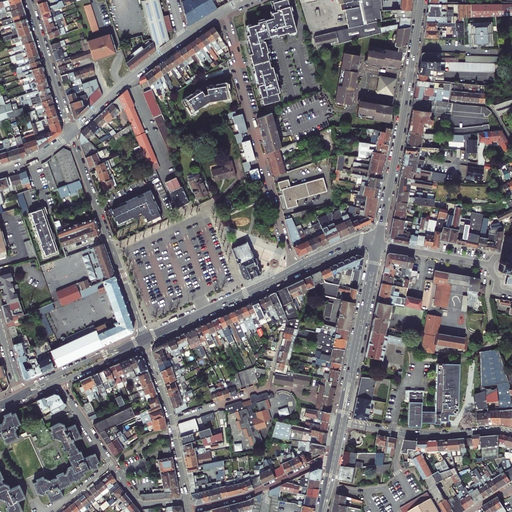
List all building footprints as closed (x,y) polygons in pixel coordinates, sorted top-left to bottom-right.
[(48,6),(47,1),(38,4),(42,15),(55,10),(76,0),(62,0),(59,1),(57,4),(48,6)] [(167,32),(162,13),(159,0),(144,0),(141,1),(152,38),(153,41),(144,48),(141,46),(132,53),(135,56),(126,63),(130,71),(169,41),(167,32)] [(181,0),(188,26),(229,2),(227,0),(181,0)] [(258,85),(264,104),(280,100),(278,93),(280,92),(273,67),(271,67),(267,53),(268,52),(265,41),(264,41),(263,39),(270,37),(270,36),(277,34),(277,36),(288,33),(289,34),(297,32),(289,3),(288,0),(283,0),(273,3),(276,11),(277,10),(278,12),(273,13),(274,18),(258,22),(259,24),(248,27),(250,34),(248,35),(252,53),(250,54),(258,83),(262,82),(262,84),(258,85)] [(346,10),(350,28),(315,36),(314,38),(311,39),(314,49),(381,33),(380,28),(378,21),(382,20),(380,10),(382,10),(381,0),(358,0),(354,1),(344,3),(341,4),(343,11),(346,10)] [(400,0),(400,9),(412,9),(412,0),(400,0)] [(0,14),(24,7),(23,2),(6,7),(1,9),(0,9),(0,14)] [(90,4),(84,6),(92,33),(99,31),(90,4)] [(429,4),(427,17),(454,17),(454,10),(447,10),(447,5),(429,4)] [(471,17),(496,17),(502,16),(501,5),(501,4),(470,5),(471,17)] [(511,4),(501,5),(502,16),(511,15),(511,4)] [(470,5),(458,5),(459,17),(464,18),(471,17),(470,5)] [(24,7),(0,14),(0,19),(9,16),(10,17),(12,16),(13,18),(26,14),(24,7)] [(42,15),(43,19),(51,16),(51,17),(59,14),(69,10),(68,8),(56,12),(55,10),(42,15)] [(400,9),(392,9),(392,13),(396,13),(396,17),(400,17),(411,17),(412,9),(400,9)] [(172,31),(168,12),(162,13),(167,32),(172,31)] [(26,14),(13,18),(4,21),(6,26),(28,19),(26,14)] [(53,22),(59,20),(61,19),(59,14),(51,17),(51,16),(43,19),(45,24),(53,22)] [(411,17),(400,17),(400,24),(398,23),(380,28),(381,33),(396,29),(409,26),(410,26),(411,17)] [(28,19),(6,26),(5,26),(6,30),(3,32),(3,33),(13,30),(30,24),(28,19)] [(63,27),(64,26),(63,23),(60,24),(59,20),(53,22),(45,24),(47,33),(58,29),(63,27)] [(456,26),(456,30),(464,30),(464,23),(458,23),(426,22),(425,30),(442,30),(442,26),(456,26)] [(492,23),(468,24),(469,46),(476,45),(481,45),(481,47),(481,45),(485,45),(493,45),(492,23)] [(6,41),(13,39),(33,33),(30,24),(13,30),(15,34),(5,37),(6,41)] [(213,26),(208,30),(217,42),(222,49),(227,46),(222,39),(213,26)] [(402,68),(407,44),(405,44),(405,42),(407,42),(409,32),(408,32),(409,26),(396,29),(396,34),(394,34),(392,38),(393,42),(394,43),(394,44),(394,45),(395,45),(395,46),(396,46),(397,46),(397,50),(368,45),(366,59),(365,59),(364,60),(364,61),(364,62),(364,63),(365,63),(366,64),(367,63),(368,63),(368,62),(399,67),(399,66),(401,65),(402,68)] [(47,33),(49,39),(65,33),(65,32),(66,32),(66,30),(64,30),(59,32),(58,29),(47,33)] [(208,30),(203,33),(212,46),(218,54),(220,52),(219,51),(219,50),(215,43),(217,42),(208,30)] [(442,30),(425,30),(424,38),(433,39),(442,38),(442,30)] [(33,33),(13,39),(14,43),(21,41),(20,40),(22,40),(23,43),(15,46),(13,46),(13,48),(35,41),(33,33)] [(212,46),(203,33),(199,36),(208,49),(215,60),(217,58),(210,47),(212,46)] [(117,51),(111,34),(87,41),(88,44),(90,50),(93,59),(103,56),(103,54),(108,53),(108,54),(117,51)] [(199,36),(194,40),(206,56),(214,68),(219,65),(215,60),(213,61),(205,51),(208,49),(199,36)] [(53,50),(61,47),(66,45),(64,39),(51,44),(53,50)] [(194,40),(189,43),(198,56),(202,62),(205,60),(203,58),(206,56),(194,40)] [(22,53),(38,48),(35,41),(13,48),(14,51),(21,49),(22,53)] [(189,43),(184,47),(193,60),(197,65),(199,64),(195,58),(198,56),(189,43)] [(61,47),(53,50),(54,56),(63,53),(61,47)] [(184,47),(178,51),(188,65),(189,64),(188,63),(193,60),(184,47)] [(16,55),(18,61),(39,54),(38,48),(22,53),(16,55)] [(84,52),(87,58),(90,57),(91,60),(93,59),(90,50),(86,51),(84,52)] [(337,105),(338,105),(345,106),(345,103),(351,104),(359,55),(354,54),(354,51),(347,50),(346,50),(345,50),(344,50),(344,51),(344,52),(343,52),(335,102),(336,102),(336,103),(336,104),(337,105)] [(178,51),(173,54),(182,66),(186,72),(188,70),(186,66),(188,65),(178,51)] [(54,56),(56,61),(70,57),(71,56),(70,53),(67,55),(66,52),(65,52),(63,53),(54,56)] [(438,62),(438,58),(436,58),(436,53),(422,53),(421,61),(438,62)] [(20,67),(41,60),(39,54),(18,61),(20,67)] [(182,66),(173,54),(169,57),(181,75),(188,85),(192,82),(190,79),(187,74),(185,75),(180,67),(182,66)] [(56,61),(58,67),(68,63),(67,61),(69,61),(70,63),(72,62),(70,57),(56,61)] [(169,57),(164,61),(170,70),(176,79),(181,75),(169,57)] [(18,74),(23,73),(43,67),(41,60),(20,67),(16,68),(18,74)] [(170,70),(164,61),(158,64),(166,83),(170,81),(168,78),(169,77),(166,73),(170,70)] [(421,61),(418,74),(435,77),(435,81),(443,82),(444,62),(438,62),(421,61)] [(495,64),(458,63),(449,62),(448,70),(495,71),(495,64)] [(68,63),(58,67),(60,72),(74,68),(73,65),(70,66),(69,63),(68,63)] [(158,64),(151,70),(162,95),(166,94),(164,89),(168,88),(166,83),(158,64)] [(24,78),(44,72),(43,67),(23,73),(24,78)] [(162,95),(151,70),(145,75),(147,81),(151,90),(152,91),(155,88),(159,97),(160,96),(161,100),(164,99),(162,95)] [(68,74),(70,81),(74,80),(80,78),(77,71),(73,73),(73,72),(68,74)] [(24,78),(23,78),(25,84),(46,77),(44,72),(24,78)] [(61,76),(63,83),(70,81),(68,74),(61,76)] [(140,84),(147,81),(145,75),(140,78),(139,82),(140,84)] [(396,78),(379,75),(376,93),(393,96),(396,78)] [(46,77),(25,84),(28,93),(49,86),(46,77)] [(86,98),(89,108),(102,95),(96,78),(82,83),(82,84),(83,89),(85,95),(86,98)] [(417,80),(416,86),(433,88),(433,86),(439,87),(439,83),(428,81),(417,80)] [(191,114),(198,109),(202,107),(209,102),(216,101),(222,100),(230,99),(229,91),(228,91),(227,84),(227,82),(216,84),(216,85),(212,86),(209,86),(206,87),(206,86),(205,86),(204,86),(203,86),(202,87),(201,87),(201,88),(201,89),(198,90),(196,92),(192,94),(183,99),(183,100),(187,107),(186,107),(191,114)] [(65,89),(67,95),(75,93),(80,91),(79,90),(78,85),(75,86),(65,89)] [(171,95),(183,88),(181,85),(170,92),(171,95)] [(28,93),(26,93),(27,99),(30,99),(50,92),(49,86),(28,93)] [(416,86),(414,98),(449,102),(450,90),(443,89),(433,88),(416,86)] [(134,106),(127,89),(118,97),(122,106),(130,124),(130,125),(132,129),(139,146),(141,150),(143,155),(147,163),(148,166),(153,164),(156,162),(133,107),(134,106)] [(178,151),(152,91),(151,90),(143,93),(170,155),(178,151)] [(32,104),(35,104),(52,98),(50,92),(30,99),(32,104)] [(76,98),(75,93),(67,95),(69,103),(86,98),(85,95),(76,98)] [(319,99),(316,93),(278,109),(283,121),(281,122),(285,132),(287,132),(292,143),(330,127),(326,119),(332,116),(324,97),(319,99)] [(4,96),(0,97),(0,121),(4,120),(10,118),(26,114),(24,108),(19,109),(14,111),(12,105),(11,103),(6,104),(5,100),(4,96)] [(118,97),(106,108),(114,117),(120,111),(118,109),(122,106),(118,97)] [(41,108),(54,104),(52,98),(35,104),(36,110),(41,108)] [(86,98),(69,103),(74,118),(77,119),(89,108),(86,98)] [(413,109),(425,111),(430,112),(432,112),(437,113),(451,114),(451,110),(452,103),(449,102),(414,98),(413,109)] [(363,101),(361,99),(360,99),(359,99),(358,99),(358,100),(357,101),(358,101),(359,103),(357,116),(386,122),(385,127),(392,128),(393,123),(390,116),(390,114),(390,112),(390,110),(392,106),(363,101)] [(511,101),(495,110),(499,117),(506,113),(511,111),(511,110),(511,101)] [(485,107),(460,105),(460,104),(452,103),(451,110),(484,113),(484,115),(487,116),(492,113),(490,110),(485,107)] [(56,109),(54,104),(41,108),(42,110),(37,112),(38,115),(56,109)] [(106,108),(100,115),(106,121),(108,123),(114,117),(106,108)] [(58,114),(56,109),(38,115),(37,115),(38,118),(44,117),(44,119),(58,114)] [(238,115),(236,109),(229,113),(231,117),(234,116),(236,124),(238,123),(246,121),(244,113),(238,115)] [(409,132),(424,134),(425,128),(427,128),(427,127),(429,128),(430,127),(430,125),(433,126),(434,119),(430,119),(431,117),(429,116),(430,112),(425,111),(413,109),(409,132)] [(40,149),(48,142),(43,125),(42,124),(42,123),(41,120),(36,121),(39,130),(39,134),(31,111),(28,112),(35,134),(40,149)] [(499,117),(506,128),(511,125),(511,112),(511,111),(506,113),(499,117)] [(280,148),(270,112),(256,118),(266,154),(280,148)] [(60,121),(58,114),(44,119),(41,120),(42,123),(45,122),(46,124),(49,123),(49,124),(60,121)] [(100,115),(93,120),(100,127),(106,121),(100,115)] [(92,134),(100,127),(93,120),(86,127),(92,134)] [(62,130),(60,121),(49,124),(49,123),(46,124),(44,125),(43,125),(48,142),(62,133),(62,130)] [(249,131),(246,121),(238,123),(240,133),(235,134),(237,137),(237,138),(244,137),(243,132),(249,131)] [(463,134),(471,134),(478,133),(483,132),(485,132),(490,131),(489,124),(483,125),(463,127),(447,128),(447,134),(463,134)] [(116,139),(132,129),(130,125),(129,126),(117,133),(114,135),(116,139)] [(92,134),(86,127),(81,132),(87,139),(92,134)] [(372,129),(364,128),(364,131),(365,131),(365,132),(369,132),(370,132),(373,132),(371,143),(381,145),(382,143),(389,144),(392,128),(385,127),(384,131),(372,129)] [(110,138),(114,135),(117,133),(113,130),(110,132),(111,134),(108,136),(110,138)] [(485,132),(483,132),(483,136),(485,135),(486,138),(485,138),(485,140),(485,143),(487,143),(488,143),(490,143),(491,142),(492,142),(492,140),(498,139),(505,151),(511,147),(502,130),(490,131),(485,132)] [(85,157),(99,152),(98,150),(87,139),(81,132),(79,140),(85,157)] [(433,138),(433,135),(428,135),(424,134),(409,132),(408,136),(406,146),(414,147),(421,148),(423,137),(426,137),(425,138),(433,138)] [(40,149),(35,134),(26,137),(25,135),(21,136),(22,138),(27,155),(40,149)] [(246,151),(254,149),(251,139),(245,141),(244,137),(237,138),(239,143),(243,142),(246,151)] [(11,138),(9,139),(15,160),(21,157),(16,140),(13,141),(11,138)] [(22,138),(16,140),(21,157),(27,155),(22,138)] [(9,139),(2,141),(4,148),(9,162),(15,160),(9,139)] [(107,149),(104,142),(103,142),(100,144),(102,148),(98,150),(99,152),(107,149)] [(363,157),(365,157),(366,151),(387,154),(389,144),(382,143),(381,145),(371,143),(360,142),(357,156),(363,157)] [(418,155),(424,157),(425,150),(426,150),(426,151),(437,153),(438,151),(446,152),(447,149),(421,148),(414,147),(406,146),(405,153),(418,155)] [(0,160),(1,164),(9,162),(4,148),(0,148),(0,160)] [(62,149),(65,156),(72,154),(71,150),(64,148),(62,149)] [(266,154),(273,177),(287,172),(280,148),(266,154)] [(69,167),(67,163),(66,160),(65,156),(62,149),(56,154),(67,184),(74,182),(73,178),(71,174),(70,170),(69,167)] [(89,168),(95,166),(101,164),(99,158),(105,156),(104,154),(108,153),(107,149),(99,152),(85,157),(89,168)] [(244,162),(245,166),(252,165),(250,160),(256,159),(254,149),(246,151),(249,160),(244,162)] [(369,157),(370,158),(385,161),(387,154),(366,151),(365,157),(369,157)] [(418,159),(418,155),(405,153),(404,158),(403,164),(412,166),(411,171),(413,172),(421,174),(428,176),(427,180),(437,181),(445,182),(446,174),(424,170),(424,168),(423,168),(424,160),(418,159)] [(344,164),(345,155),(339,154),(336,169),(347,171),(348,165),(344,164)] [(351,173),(352,173),(382,178),(385,161),(370,158),(369,165),(362,164),(361,170),(352,168),(351,173)] [(58,188),(48,160),(42,163),(51,190),(58,188)] [(95,166),(98,174),(107,171),(111,169),(108,161),(101,164),(95,166)] [(237,177),(233,161),(225,163),(226,167),(212,170),(214,176),(213,176),(213,179),(214,178),(215,181),(229,178),(229,179),(237,177)] [(150,180),(158,176),(155,169),(153,164),(148,166),(148,167),(151,174),(147,175),(150,180)] [(413,173),(413,172),(411,171),(412,166),(403,164),(401,176),(409,178),(419,181),(421,176),(413,173)] [(251,170),(254,180),(261,177),(259,167),(253,169),(252,165),(245,166),(246,171),(251,170)] [(484,169),(468,166),(466,179),(475,180),(475,179),(482,180),(484,169)] [(26,171),(20,173),(23,182),(23,183),(27,182),(29,189),(32,188),(26,171)] [(98,174),(101,182),(110,179),(107,171),(98,174)] [(11,175),(10,176),(14,190),(15,194),(20,192),(20,190),(18,191),(16,184),(23,182),(20,173),(11,175)] [(357,184),(358,184),(380,188),(382,178),(352,173),(352,174),(354,176),(358,177),(357,184)] [(213,191),(208,180),(203,182),(200,175),(190,179),(198,197),(213,191)] [(14,190),(10,176),(0,178),(0,202),(0,204),(5,202),(2,192),(1,192),(0,190),(4,189),(5,191),(10,189),(10,191),(14,190)] [(178,176),(166,181),(178,207),(190,202),(178,176)] [(401,176),(399,188),(416,191),(416,186),(432,188),(436,189),(437,184),(427,182),(419,181),(409,178),(401,176)] [(110,179),(101,182),(105,193),(115,189),(114,185),(117,184),(114,178),(110,179)] [(288,179),(277,182),(279,190),(281,189),(282,189),(284,195),(283,195),(286,208),(297,205),(296,200),(326,191),(323,178),(290,187),(288,179)] [(67,184),(58,188),(62,196),(70,193),(75,191),(75,189),(82,187),(79,180),(74,182),(67,184)] [(510,190),(507,183),(502,185),(506,194),(506,197),(510,195),(508,191),(510,190)] [(380,188),(358,184),(357,185),(361,186),(360,190),(349,188),(348,192),(356,194),(378,197),(380,188)] [(399,188),(396,201),(408,203),(411,204),(415,204),(417,204),(425,207),(433,208),(435,201),(433,201),(434,196),(427,195),(426,200),(422,199),(422,194),(417,193),(417,195),(415,194),(416,191),(399,188)] [(140,216),(146,214),(149,221),(153,219),(154,222),(163,218),(160,211),(162,210),(152,189),(120,204),(121,206),(114,209),(117,216),(115,217),(117,220),(119,220),(120,223),(132,217),(133,219),(140,215),(140,216)] [(378,197),(356,194),(353,206),(350,205),(349,211),(357,213),(374,218),(378,197)] [(217,203),(220,211),(233,206),(230,195),(224,201),(217,203)] [(0,212),(20,206),(17,198),(5,202),(0,204),(0,212)] [(395,209),(407,212),(406,212),(414,214),(415,214),(417,204),(415,204),(415,206),(411,206),(411,204),(408,203),(396,201),(395,209)] [(456,243),(459,226),(459,224),(463,205),(456,205),(455,205),(453,214),(446,214),(445,221),(442,232),(440,240),(456,243)] [(44,207),(29,213),(30,216),(31,216),(32,219),(31,219),(34,227),(35,227),(36,230),(35,230),(36,234),(37,233),(40,241),(39,241),(43,253),(44,253),(45,257),(60,252),(44,207)] [(332,213),(331,219),(340,237),(349,233),(343,220),(338,208),(334,210),(334,214),(332,213)] [(445,221),(446,214),(447,209),(440,208),(437,219),(440,220),(445,221)] [(511,211),(511,208),(497,215),(499,221),(511,214),(511,211)] [(394,218),(407,221),(413,222),(414,216),(415,214),(414,214),(413,215),(412,215),(411,218),(405,217),(406,212),(407,212),(395,209),(394,218)] [(346,210),(347,212),(355,231),(361,228),(355,215),(356,215),(357,213),(349,211),(346,210)] [(316,223),(313,225),(322,246),(328,243),(318,219),(314,211),(312,212),(316,223)] [(355,231),(347,212),(344,213),(345,214),(343,215),(345,219),(343,220),(349,233),(355,231)] [(355,215),(361,228),(371,223),(372,222),(373,221),(374,219),(374,218),(357,213),(356,215),(355,215)] [(416,246),(421,224),(417,223),(419,217),(414,216),(413,222),(411,232),(408,244),(416,246)] [(466,245),(477,247),(484,217),(478,216),(477,221),(470,219),(466,245)] [(60,219),(55,221),(64,246),(100,233),(95,217),(63,229),(60,219)] [(307,252),(297,229),(292,217),(285,219),(286,223),(289,222),(304,254),(307,252)] [(322,217),(318,219),(328,243),(339,238),(340,237),(331,219),(327,221),(330,229),(327,230),(322,217)] [(489,234),(488,233),(486,233),(487,225),(490,219),(484,217),(477,247),(485,249),(489,234)] [(394,218),(392,228),(398,229),(399,228),(403,229),(405,228),(407,221),(394,218)] [(423,247),(428,223),(425,222),(426,219),(422,218),(421,224),(416,246),(423,247)] [(466,245),(470,219),(465,218),(464,225),(459,224),(459,226),(456,243),(466,245)] [(439,247),(440,240),(442,232),(437,231),(440,220),(437,219),(437,222),(431,248),(437,249),(439,247)] [(431,248),(437,222),(429,220),(428,223),(423,247),(431,248)] [(289,222),(286,223),(291,242),(298,257),(303,254),(304,254),(289,222)] [(322,246),(313,225),(311,222),(308,223),(311,228),(308,229),(317,248),(322,246)] [(489,230),(496,229),(502,228),(500,222),(491,223),(491,225),(490,225),(489,230)] [(313,250),(304,230),(302,227),(297,229),(307,252),(313,250)] [(398,229),(392,228),(389,239),(391,242),(408,244),(411,232),(408,231),(408,228),(407,227),(405,228),(403,229),(399,228),(398,229)] [(317,248),(308,229),(308,228),(304,230),(313,250),(317,248)] [(492,250),(499,252),(503,235),(503,231),(502,228),(496,229),(495,234),(493,244),(492,250)] [(485,249),(492,250),(493,244),(495,234),(496,229),(489,230),(488,233),(489,234),(485,249)] [(64,246),(67,256),(86,249),(90,247),(104,243),(100,233),(64,246)] [(37,256),(31,239),(24,241),(30,259),(37,256)] [(248,241),(233,248),(244,277),(248,279),(262,273),(258,265),(259,262),(258,258),(255,257),(248,241)] [(115,275),(104,243),(90,247),(90,248),(92,252),(90,253),(93,263),(95,262),(97,267),(95,267),(99,279),(101,278),(102,281),(115,275)] [(511,251),(511,252),(511,253),(510,261),(509,261),(509,262),(509,263),(507,263),(507,262),(507,261),(506,261),(505,261),(504,261),(504,262),(504,263),(503,262),(503,261),(501,261),(501,262),(500,262),(499,263),(501,264),(500,269),(499,269),(498,271),(500,271),(500,272),(501,273),(501,272),(502,272),(502,274),(505,275),(507,273),(508,275),(506,282),(505,282),(505,284),(507,284),(507,285),(508,285),(508,284),(509,284),(509,285),(510,286),(511,285),(511,284),(511,251)] [(395,253),(389,252),(387,254),(384,267),(393,269),(400,277),(402,276),(402,272),(401,272),(398,270),(398,269),(397,269),(397,268),(392,267),(395,253)] [(399,267),(401,255),(395,253),(392,267),(397,268),(399,267)] [(359,254),(332,266),(337,276),(335,283),(341,284),(351,286),(359,288),(363,270),(366,258),(364,255),(359,254)] [(407,255),(401,255),(399,267),(402,267),(401,272),(402,272),(402,276),(400,277),(400,278),(404,279),(405,277),(405,273),(406,267),(405,267),(407,255)] [(410,278),(411,270),(413,256),(407,255),(405,267),(406,267),(408,267),(407,273),(408,273),(407,279),(410,280),(410,278)] [(89,274),(95,271),(90,259),(84,262),(89,274)] [(337,276),(332,266),(322,270),(327,281),(335,283),(337,276)] [(384,267),(383,275),(393,277),(400,278),(400,277),(393,269),(384,267)] [(449,272),(435,269),(433,282),(437,283),(433,304),(443,306),(445,297),(441,296),(444,282),(447,283),(449,272)] [(327,281),(322,270),(312,275),(320,292),(338,297),(340,290),(341,284),(335,283),(327,281)] [(418,271),(411,270),(410,278),(413,279),(412,282),(416,283),(418,271)] [(11,271),(0,274),(2,281),(0,281),(0,282),(1,287),(4,286),(5,291),(2,292),(4,296),(6,296),(8,303),(19,300),(17,293),(16,293),(12,279),(13,278),(11,271)] [(447,283),(450,283),(468,287),(469,276),(449,272),(447,283)] [(134,328),(115,275),(102,281),(104,285),(97,288),(98,290),(99,292),(106,290),(115,316),(113,316),(114,319),(116,319),(117,320),(114,321),(114,322),(114,323),(114,324),(115,324),(107,328),(105,323),(94,327),(103,345),(132,332),(134,328)] [(320,292),(312,275),(305,278),(311,290),(320,292)] [(383,275),(382,283),(401,287),(402,283),(392,281),(393,277),(383,275)] [(478,292),(479,284),(480,278),(469,276),(468,287),(467,295),(467,307),(476,307),(478,292)] [(305,278),(298,282),(303,294),(305,293),(306,295),(310,293),(311,290),(305,278)] [(77,283),(80,291),(92,285),(93,285),(92,282),(90,282),(89,280),(81,282),(77,283)] [(430,293),(433,281),(426,280),(424,292),(430,293)] [(303,294),(298,282),(289,286),(299,308),(302,307),(297,297),(301,295),(303,298),(304,297),(305,297),(303,294)] [(57,292),(63,303),(82,295),(80,291),(77,283),(57,292)] [(382,283),(380,292),(406,298),(407,296),(408,288),(402,287),(401,287),(382,283)] [(341,284),(340,290),(347,291),(346,295),(344,295),(343,297),(357,301),(359,288),(351,286),(341,284)] [(95,292),(92,285),(80,291),(82,295),(83,297),(95,292)] [(277,291),(286,312),(290,319),(303,318),(299,308),(289,286),(287,286),(277,291)] [(277,291),(270,294),(280,316),(286,312),(277,291)] [(393,304),(398,306),(405,307),(405,306),(406,298),(380,292),(378,301),(391,304),(393,304)] [(280,316),(270,294),(265,297),(273,315),(276,314),(277,317),(280,316)] [(422,299),(407,296),(406,298),(405,306),(420,309),(422,299)] [(259,299),(267,318),(273,315),(265,297),(259,299)] [(337,326),(350,329),(357,301),(343,297),(340,308),(341,308),(340,316),(339,316),(337,326)] [(269,321),(267,318),(259,299),(253,302),(262,321),(263,324),(269,321)] [(511,300),(502,299),(501,305),(511,306),(510,314),(511,314),(511,300)] [(2,304),(7,322),(14,319),(19,317),(25,314),(19,300),(8,303),(2,304)] [(335,302),(327,300),(324,314),(332,316),(335,302)] [(388,316),(391,304),(378,301),(374,319),(378,320),(387,322),(388,322),(388,320),(389,318),(389,316),(388,316)] [(247,304),(255,320),(257,319),(259,322),(262,321),(253,302),(247,304)] [(34,311),(37,317),(55,309),(53,303),(34,311)] [(258,328),(255,320),(247,304),(242,307),(251,327),(253,326),(255,329),(258,328)] [(405,307),(398,306),(396,312),(405,314),(423,317),(424,310),(420,309),(405,306),(405,307)] [(251,327),(242,307),(236,310),(245,331),(249,329),(249,330),(252,329),(251,327)] [(255,352),(245,331),(236,310),(230,312),(239,333),(242,332),(246,339),(243,341),(249,355),(255,352)] [(239,333),(230,312),(224,315),(232,333),(235,332),(238,338),(241,337),(239,333)] [(300,329),(303,318),(290,319),(286,312),(280,316),(284,325),(288,326),(300,329)] [(438,322),(439,316),(428,314),(424,334),(425,334),(421,354),(435,353),(436,345),(435,345),(436,336),(431,335),(433,321),(438,322)] [(235,338),(232,333),(224,315),(219,317),(225,332),(227,331),(232,340),(235,338)] [(439,333),(442,316),(439,316),(438,322),(433,321),(431,335),(436,336),(435,345),(436,345),(439,333)] [(23,326),(19,317),(14,319),(16,324),(18,328),(23,326)] [(225,332),(219,317),(213,320),(221,339),(223,344),(226,342),(224,338),(227,336),(225,332)] [(378,320),(374,319),(371,331),(385,334),(387,322),(378,320)] [(213,320),(207,323),(213,337),(216,336),(218,341),(221,339),(213,320)] [(213,337),(207,323),(202,326),(207,339),(210,338),(212,343),(215,341),(213,337)] [(330,335),(340,337),(340,336),(348,339),(350,329),(337,326),(324,323),(322,332),(329,334),(330,335)] [(207,339),(202,326),(196,328),(203,345),(207,344),(209,349),(212,349),(207,339)] [(300,329),(288,326),(286,331),(295,334),(295,331),(299,333),(300,329)] [(203,345),(196,328),(185,333),(190,344),(192,348),(199,345),(204,356),(208,355),(203,345)] [(371,330),(366,356),(382,360),(386,342),(406,346),(406,339),(387,334),(385,334),(371,331),(371,330)] [(58,366),(100,347),(92,331),(55,348),(54,346),(50,347),(58,366)] [(295,334),(286,331),(284,337),(296,340),(297,341),(299,335),(295,334)] [(337,348),(346,349),(348,339),(340,336),(340,337),(330,335),(329,334),(322,332),(321,332),(319,341),(322,342),(322,344),(337,348)] [(190,344),(185,333),(176,337),(180,348),(190,344)] [(463,348),(464,337),(439,333),(436,345),(451,347),(450,350),(454,351),(455,348),(463,349),(463,348)] [(13,343),(15,350),(29,346),(31,346),(26,334),(24,335),(25,337),(12,340),(13,343)] [(180,348),(176,337),(170,340),(172,346),(173,351),(175,354),(176,357),(177,356),(182,353),(180,348)] [(296,340),(284,337),(283,343),(294,346),(296,340)] [(172,346),(170,340),(164,343),(166,347),(164,347),(165,348),(166,348),(167,349),(169,348),(171,352),(171,351),(173,354),(175,354),(173,351),(172,346)] [(36,357),(38,361),(43,373),(58,366),(50,347),(47,341),(32,347),(33,349),(34,352),(35,355),(36,357)] [(322,358),(343,363),(346,349),(337,348),(322,344),(322,342),(319,341),(318,341),(316,346),(321,348),(321,347),(324,347),(322,358)] [(154,350),(157,358),(171,352),(169,348),(167,349),(166,348),(165,348),(164,347),(166,347),(164,343),(157,346),(154,350)] [(283,343),(281,349),(294,353),(296,347),(294,346),(283,343)] [(15,350),(16,356),(31,353),(34,352),(33,349),(30,350),(29,346),(15,350)] [(281,349),(280,355),(292,358),(294,353),(281,349)] [(497,384),(498,390),(507,384),(510,383),(507,373),(499,349),(480,352),(481,355),(482,386),(497,384)] [(171,352),(157,358),(160,365),(173,358),(171,352)] [(18,362),(24,361),(36,357),(35,355),(32,356),(31,353),(16,356),(18,362)] [(143,355),(139,354),(134,356),(142,375),(149,372),(144,357),(143,355)] [(280,355),(278,361),(291,365),(292,358),(280,355)] [(142,375),(134,356),(129,359),(133,369),(135,368),(138,373),(135,374),(137,377),(138,377),(142,375)] [(160,365),(162,371),(173,365),(180,362),(177,356),(176,357),(173,358),(160,365)] [(343,363),(322,358),(319,358),(318,365),(331,367),(342,369),(343,363)] [(129,359),(120,363),(125,374),(126,374),(128,377),(124,378),(125,380),(126,379),(127,382),(135,378),(137,377),(135,374),(133,369),(129,359)] [(27,380),(31,378),(27,368),(24,361),(18,362),(23,378),(27,380)] [(43,373),(38,361),(32,364),(33,365),(37,375),(43,373)] [(277,368),(276,370),(289,373),(289,371),(291,365),(278,361),(277,368)] [(448,413),(457,413),(459,363),(437,362),(435,407),(422,406),(422,394),(424,394),(424,387),(406,386),(405,395),(409,395),(408,425),(421,426),(421,422),(425,422),(426,422),(427,422),(427,421),(430,421),(430,423),(437,424),(437,419),(448,420),(448,413)] [(125,374),(120,363),(115,365),(123,383),(124,385),(125,385),(126,387),(129,385),(127,382),(126,379),(125,380),(124,378),(128,377),(126,374),(125,374)] [(37,375),(33,365),(27,368),(31,378),(37,375)] [(117,386),(123,383),(115,365),(109,368),(117,384),(117,386)] [(164,378),(175,372),(173,365),(162,371),(164,378)] [(186,367),(175,372),(164,378),(167,384),(178,379),(177,376),(188,370),(186,367)] [(324,371),(323,377),(329,378),(329,379),(332,380),(338,382),(339,382),(342,369),(331,367),(330,372),(324,371)] [(117,384),(109,368),(103,370),(111,387),(117,384)] [(361,376),(371,377),(373,371),(363,369),(361,376)] [(98,373),(105,389),(111,387),(103,370),(98,373)] [(311,375),(289,371),(289,373),(289,374),(287,384),(294,385),(295,382),(311,385),(313,375),(311,375)] [(136,383),(140,381),(151,377),(149,372),(142,375),(138,377),(139,378),(135,380),(136,383)] [(279,382),(287,384),(289,374),(277,372),(276,380),(279,382)] [(489,413),(490,425),(502,425),(511,426),(511,372),(507,373),(510,383),(507,384),(498,390),(491,394),(487,397),(488,403),(495,402),(496,407),(496,411),(489,412),(489,413)] [(98,373),(92,376),(99,390),(102,397),(107,394),(105,389),(98,373)] [(86,378),(96,401),(97,402),(99,401),(98,397),(96,391),(99,390),(92,376),(86,378)] [(178,379),(167,384),(169,390),(173,388),(174,388),(179,386),(178,385),(185,382),(183,376),(178,379)] [(360,380),(357,396),(371,399),(376,377),(371,377),(361,376),(360,380)] [(137,385),(140,391),(144,390),(143,387),(153,383),(151,377),(140,381),(142,386),(140,387),(139,384),(137,385)] [(329,378),(323,377),(322,383),(320,383),(319,389),(323,390),(322,395),(334,397),(336,397),(338,387),(337,387),(338,382),(332,380),(329,379),(329,378)] [(81,381),(83,386),(85,391),(88,396),(90,395),(92,400),(93,400),(94,402),(96,401),(86,378),(81,381)] [(189,380),(185,382),(178,385),(179,386),(174,388),(173,388),(169,390),(171,396),(187,388),(191,386),(189,380)] [(232,395),(227,382),(226,381),(224,382),(223,380),(220,382),(222,388),(226,397),(232,395)] [(231,380),(227,382),(232,395),(238,393),(237,389),(234,384),(233,384),(231,380)] [(148,400),(158,395),(153,383),(143,387),(144,390),(140,391),(141,394),(140,395),(141,397),(145,394),(148,400)] [(208,385),(215,401),(221,399),(217,391),(214,383),(208,385)] [(491,394),(491,390),(482,386),(482,392),(486,391),(486,392),(487,397),(491,394)] [(187,388),(171,396),(173,402),(177,400),(178,400),(183,398),(182,397),(193,391),(192,389),(188,391),(187,388)] [(222,389),(217,391),(221,399),(226,397),(222,388),(221,388),(222,389)] [(323,390),(319,389),(318,393),(320,393),(316,409),(319,409),(331,411),(334,397),(322,395),(323,390)] [(173,402),(175,407),(187,402),(192,399),(191,396),(194,394),(193,391),(182,397),(183,398),(178,400),(177,400),(173,402)] [(475,395),(477,410),(483,409),(488,409),(488,403),(487,397),(486,392),(486,391),(482,392),(475,395)] [(264,441),(261,430),(260,429),(269,426),(268,426),(270,425),(271,425),(271,424),(272,424),(272,422),(271,419),(272,419),(269,409),(270,408),(272,408),(269,399),(275,397),(275,394),(274,393),(273,392),(270,393),(269,392),(268,392),(267,392),(258,395),(258,394),(257,393),(256,393),(255,393),(252,394),(252,395),(251,396),(252,399),(253,400),(244,403),(244,402),(244,401),(243,400),(242,400),(241,400),(227,405),(227,406),(227,408),(228,410),(227,410),(228,413),(230,412),(231,414),(238,412),(240,420),(238,421),(241,430),(245,428),(248,437),(250,436),(253,445),(264,441)] [(38,401),(45,416),(52,412),(53,413),(63,408),(67,404),(60,394),(55,393),(38,401)] [(151,407),(160,403),(158,395),(148,400),(151,407)] [(371,399),(357,396),(352,418),(367,421),(371,399)] [(117,401),(120,406),(125,404),(123,398),(117,401)] [(82,405),(87,413),(94,410),(90,401),(82,405)] [(187,402),(175,407),(177,412),(189,406),(187,402)] [(162,408),(160,403),(151,407),(137,414),(138,416),(141,415),(162,408)] [(131,406),(94,423),(100,432),(116,424),(135,415),(131,406)] [(288,406),(279,409),(280,416),(290,413),(288,406)] [(144,423),(147,422),(165,416),(162,408),(141,415),(144,423)] [(320,417),(320,416),(320,413),(319,409),(316,409),(307,408),(306,415),(315,416),(314,422),(307,420),(306,426),(313,428),(329,431),(331,421),(323,419),(322,418),(321,418),(320,417)] [(323,414),(323,419),(331,421),(333,411),(331,411),(319,409),(320,413),(323,414)] [(483,409),(477,410),(479,426),(485,425),(484,413),(483,409)] [(9,443),(20,438),(16,428),(20,426),(19,423),(21,422),(17,412),(14,414),(13,412),(3,416),(5,422),(0,424),(0,497),(2,497),(7,506),(8,507),(5,508),(7,511),(22,511),(18,501),(25,497),(19,484),(10,489),(8,485),(5,486),(1,479),(3,478),(0,471),(0,437),(1,437),(5,445),(9,443)] [(165,416),(147,422),(148,426),(153,424),(154,430),(167,427),(165,416)] [(184,449),(198,447),(196,440),(202,438),(205,445),(211,444),(212,444),(213,444),(213,442),(224,438),(222,426),(222,425),(213,428),(212,426),(201,430),(197,418),(197,417),(180,423),(180,425),(182,436),(184,449)] [(277,420),(273,435),(283,437),(287,437),(299,438),(304,439),(309,440),(309,438),(308,437),(309,433),(311,434),(313,428),(306,426),(277,420)] [(52,426),(50,427),(52,430),(50,431),(53,439),(59,436),(63,445),(64,447),(62,448),(64,452),(68,450),(70,456),(68,457),(72,466),(68,468),(70,471),(65,474),(64,472),(56,475),(57,478),(56,478),(46,482),(44,476),(36,480),(37,482),(34,483),(38,493),(41,491),(43,495),(47,493),(51,502),(64,496),(61,489),(72,484),(71,482),(74,481),(75,482),(79,480),(79,479),(82,478),(82,476),(85,475),(84,471),(89,469),(89,468),(90,468),(91,470),(99,466),(98,463),(99,462),(95,453),(84,457),(81,450),(79,451),(77,447),(73,440),(81,437),(75,424),(66,428),(65,424),(61,426),(59,422),(52,426)] [(100,432),(107,443),(122,434),(123,433),(120,428),(119,429),(116,424),(100,432)] [(309,438),(309,440),(327,444),(330,432),(329,431),(313,428),(311,434),(309,433),(308,437),(309,438)] [(107,443),(111,450),(126,441),(122,434),(107,443)] [(506,446),(509,436),(500,434),(500,435),(499,443),(505,445),(505,446),(504,447),(503,450),(499,449),(499,456),(506,456),(505,452),(505,450),(506,447),(506,446)] [(388,437),(378,435),(377,445),(384,446),(383,453),(385,453),(386,446),(388,437)] [(473,438),(474,445),(482,444),(481,437),(481,435),(473,436),(473,438)] [(481,437),(482,444),(483,462),(499,458),(499,456),(499,449),(499,443),(500,435),(481,437)] [(394,454),(397,438),(388,437),(386,446),(388,446),(387,453),(391,453),(390,456),(393,457),(394,454)] [(327,444),(309,440),(304,439),(299,438),(299,446),(304,443),(305,444),(307,445),(306,446),(307,449),(316,451),(316,452),(319,453),(321,452),(325,453),(326,452),(327,444)] [(468,457),(467,447),(465,438),(460,439),(462,453),(464,452),(465,458),(468,457)] [(126,441),(111,450),(114,455),(128,446),(126,443),(129,441),(128,439),(126,441)] [(460,439),(449,440),(451,448),(452,454),(453,458),(454,461),(454,463),(459,462),(460,461),(461,461),(463,461),(462,453),(460,439)] [(418,441),(405,440),(402,452),(403,453),(410,453),(409,451),(410,449),(417,449),(418,441)] [(430,450),(431,452),(435,452),(437,457),(439,456),(441,462),(445,459),(445,458),(442,452),(441,451),(439,440),(428,441),(429,450),(430,450)] [(446,448),(445,440),(439,440),(441,451),(442,452),(445,458),(449,456),(448,454),(450,454),(449,451),(447,451),(446,448)] [(409,451),(410,453),(412,458),(409,459),(409,462),(415,461),(417,466),(424,479),(440,472),(436,465),(428,451),(429,450),(428,441),(422,441),(418,441),(417,449),(410,449),(409,451)] [(235,443),(236,451),(243,450),(242,442),(235,443)] [(198,447),(184,449),(186,456),(213,451),(211,444),(205,445),(198,447)] [(171,446),(163,448),(164,457),(158,459),(161,472),(175,469),(171,446)] [(304,449),(299,448),(298,450),(299,450),(302,456),(300,457),(304,464),(309,461),(304,449)] [(188,467),(200,464),(204,463),(214,462),(219,461),(219,458),(214,458),(213,451),(186,456),(188,467)] [(291,451),(289,452),(289,453),(286,455),(292,470),(297,467),(296,463),(296,462),(295,458),(294,458),(291,451)] [(294,451),(291,451),(294,458),(295,458),(296,462),(296,463),(297,467),(304,464),(300,457),(299,455),(296,456),(294,451)] [(356,461),(358,453),(345,451),(342,465),(355,467),(356,461)] [(503,469),(511,482),(511,481),(511,468),(511,465),(506,465),(506,458),(511,457),(511,453),(509,453),(508,453),(505,452),(506,456),(506,457),(502,458),(503,468),(503,469)] [(384,464),(386,453),(385,453),(383,453),(377,453),(375,465),(378,465),(382,464),(384,464)] [(282,463),(283,466),(286,472),(292,470),(286,455),(286,454),(277,457),(279,460),(280,459),(283,458),(285,462),(282,463)] [(276,477),(273,471),(271,468),(272,467),(271,464),(276,462),(275,460),(274,460),(272,458),(269,460),(268,459),(266,459),(264,463),(265,469),(270,480),(276,477)] [(453,475),(458,473),(456,469),(454,470),(454,468),(450,470),(445,459),(441,462),(436,465),(440,472),(424,479),(443,511),(462,511),(466,510),(461,502),(455,507),(455,508),(452,510),(446,500),(436,485),(437,483),(453,475)] [(263,483),(270,480),(265,469),(264,463),(262,464),(260,469),(263,483)] [(378,465),(375,465),(373,465),(374,473),(389,471),(391,464),(384,464),(382,464),(382,468),(379,468),(378,465)] [(353,482),(356,467),(355,467),(342,465),(339,480),(353,482)] [(485,467),(486,469),(499,489),(508,484),(503,477),(500,479),(497,481),(494,476),(487,465),(485,467)] [(304,474),(304,477),(318,480),(321,469),(316,468),(304,474)] [(503,469),(503,468),(499,471),(503,477),(508,484),(511,482),(503,469)] [(175,469),(161,472),(164,487),(179,486),(175,469)] [(219,481),(222,480),(227,479),(226,472),(225,469),(220,470),(220,473),(217,473),(219,481)] [(263,483),(260,469),(257,469),(258,476),(251,479),(255,487),(263,483)] [(486,479),(489,482),(495,492),(499,489),(486,469),(484,470),(486,474),(488,478),(486,479)] [(245,470),(241,471),(242,482),(243,485),(246,491),(250,489),(246,480),(245,473),(245,470)] [(242,482),(241,471),(238,471),(239,477),(237,478),(237,483),(238,483),(239,488),(238,488),(239,493),(246,491),(243,485),(242,482)] [(112,472),(103,479),(110,488),(111,490),(113,493),(121,486),(118,482),(114,485),(112,483),(117,480),(112,472)] [(255,487),(251,479),(251,473),(245,473),(246,480),(250,489),(255,487)] [(197,475),(189,476),(193,493),(202,491),(200,485),(203,485),(203,484),(206,483),(210,482),(209,479),(200,481),(200,482),(198,481),(197,475)] [(478,488),(484,498),(490,495),(484,485),(481,487),(475,477),(472,478),(477,487),(478,488)] [(237,483),(237,478),(227,479),(228,484),(230,495),(239,493),(238,488),(239,488),(238,483),(237,483)] [(110,488),(103,479),(96,485),(102,491),(103,495),(111,490),(110,488)] [(222,480),(219,481),(223,497),(230,495),(228,484),(223,485),(222,480)] [(217,487),(214,488),(217,498),(223,497),(219,481),(216,481),(217,487)] [(211,489),(208,490),(211,500),(217,498),(214,488),(213,482),(210,482),(206,483),(207,485),(210,485),(211,489)] [(286,482),(280,485),(279,490),(303,495),(315,497),(317,488),(311,487),(310,488),(302,486),(298,485),(296,485),(294,484),(286,482)] [(489,482),(484,485),(490,495),(495,492),(489,482)] [(205,490),(202,491),(204,502),(211,500),(208,490),(207,485),(206,483),(203,484),(203,485),(205,490)] [(96,485),(90,490),(95,497),(102,491),(96,485)] [(126,492),(121,486),(113,493),(111,494),(114,499),(113,500),(114,502),(120,497),(126,492)] [(165,492),(166,491),(169,491),(170,497),(179,496),(180,494),(179,486),(164,487),(165,492)] [(476,504),(484,498),(478,488),(470,493),(470,494),(476,504)] [(462,493),(471,507),(476,504),(470,494),(468,495),(465,490),(465,491),(464,489),(461,490),(462,493)] [(90,501),(95,497),(90,490),(85,494),(90,501)] [(202,491),(193,493),(194,502),(197,503),(204,502),(202,491)] [(126,492),(120,497),(124,501),(129,497),(126,492)] [(408,511),(431,498),(427,492),(400,508),(402,511),(407,511),(408,511)] [(347,499),(363,502),(363,501),(336,493),(334,503),(346,505),(347,499)] [(460,500),(461,502),(466,510),(471,507),(462,493),(459,494),(462,499),(460,500)] [(90,501),(85,494),(80,498),(87,508),(89,511),(94,507),(90,501)] [(290,500),(290,503),(300,505),(313,507),(315,497),(303,495),(302,502),(297,501),(296,501),(290,500)] [(498,496),(492,500),(499,511),(505,509),(500,500),(498,496)] [(124,501),(120,497),(114,502),(111,504),(113,506),(118,502),(124,509),(133,501),(129,497),(124,501)] [(80,498),(75,501),(82,511),(87,508),(80,498)] [(408,511),(407,511),(439,511),(431,498),(408,511)] [(499,511),(492,500),(488,503),(492,511),(499,511)] [(80,511),(82,511),(75,501),(73,503),(72,502),(69,504),(70,505),(75,511),(80,511)] [(130,511),(131,511),(137,507),(133,501),(124,509),(125,511),(130,511)] [(102,504),(100,506),(104,510),(110,505),(108,502),(103,506),(102,504)] [(238,502),(230,504),(232,511),(239,511),(240,511),(238,502)] [(332,511),(362,511),(362,509),(346,505),(334,503),(332,511)] [(492,511),(488,503),(482,506),(485,511),(492,511)]
